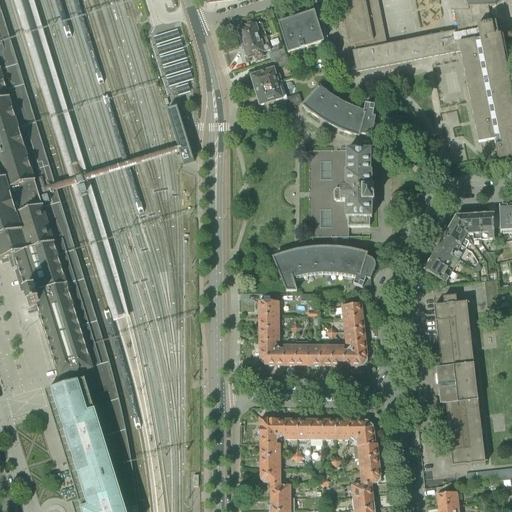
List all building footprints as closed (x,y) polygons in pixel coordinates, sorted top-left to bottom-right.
[(484,164),(486,163),(498,161),(498,164),(511,160),(511,95),(500,36),(498,37),(496,24),(491,25),(488,7),(495,7),(503,0),(449,0),(452,12),(454,12),(458,32),(387,45),(378,0),(339,0),(348,46),(355,45),(356,52),(353,53),(357,73),(462,52),(484,164)] [(312,46),(324,43),(314,13),(302,16),(291,20),(279,24),(288,54),(300,50),(312,46)] [(280,34),(279,34),(275,21),(269,23),(273,36),(271,36),(272,40),(281,37),(280,34)] [(242,45),(267,38),(262,24),(255,26),(254,23),(245,26),(246,29),(238,31),(239,33),(237,34),(238,38),(240,38),(242,45)] [(155,37),(168,88),(176,86),(178,96),(191,93),(188,82),(193,81),(183,39),(181,39),(179,31),(155,37)] [(267,38),(242,45),(245,52),(243,53),(244,57),(246,57),(247,58),(254,56),(255,59),(264,56),(263,53),(271,51),(267,38)] [(278,68),(289,64),(287,56),(274,60),(277,68),(278,68)] [(60,380),(85,373),(97,369),(47,207),(47,205),(41,188),(41,186),(15,108),(1,64),(0,61),(0,261),(15,257),(26,293),(25,293),(30,307),(37,305),(60,380)] [(282,83),(280,75),(277,76),(275,70),(256,76),(255,75),(252,76),(251,78),(252,82),(253,82),(256,91),(282,83)] [(283,101),(287,99),(282,83),(256,91),(259,100),(258,101),(258,105),(260,106),(264,105),(264,103),(282,98),(283,101)] [(374,130),(375,126),(378,107),(366,105),(364,112),(360,111),(350,107),(346,105),(334,98),(332,97),(320,87),(303,107),(310,113),(318,119),(320,120),(326,124),(334,128),(339,130),(342,132),(351,135),(359,138),(360,135),(365,136),(367,136),(369,136),(372,134),(373,132),(374,130)] [(300,94),(289,98),(291,105),(302,102),(300,94)] [(191,151),(192,151),(190,144),(189,144),(177,104),(171,106),(166,107),(178,147),(177,148),(180,155),(181,155),(184,165),(194,161),(191,151)] [(404,130),(409,126),(404,121),(399,125),(404,130)] [(374,203),(374,193),(374,189),(372,189),(372,174),(371,174),(371,152),(348,152),(347,152),(347,173),(346,173),(346,190),(337,190),(334,192),(334,200),(337,203),(346,203),(347,219),(348,219),(349,228),(370,228),(370,219),(372,219),(372,203),(374,203)] [(511,207),(499,209),(501,235),(511,234),(511,207)] [(481,241),(494,240),(493,216),(480,217),(481,241)] [(473,241),(481,241),(480,217),(457,218),(468,236),(473,236),(473,241)] [(465,240),(468,236),(457,218),(445,238),(465,250),(469,243),(465,240)] [(439,249),(459,261),(462,256),(465,250),(445,238),(439,249)] [(370,280),(371,281),(376,270),(376,268),(376,266),(375,264),(374,262),(373,261),(371,259),(367,257),(368,255),(363,254),(360,253),(350,251),(344,250),(341,250),(331,249),(325,249),(322,249),(313,250),(305,251),(294,253),(286,255),(273,259),(287,292),(297,293),(293,280),(294,280),(308,276),(309,276),(323,275),(325,275),(338,275),(340,276),(353,278),(356,279),(354,286),(366,290),(370,280)] [(453,272),(459,261),(439,249),(432,261),(453,272)] [(453,273),(453,272),(432,261),(426,272),(446,284),(453,273)] [(414,290),(439,288),(428,282),(419,283),(414,290)] [(485,291),(498,290),(497,282),(484,283),(485,291)] [(498,290),(485,291),(486,300),(498,298),(498,290)] [(486,465),(484,447),(475,374),(481,373),(482,383),(511,379),(511,348),(478,353),(480,367),(475,368),(467,303),(457,305),(456,297),(443,298),(444,306),(434,307),(436,323),(437,323),(439,340),(442,369),(436,370),(441,407),(446,406),(451,452),(452,468),(466,467),(472,467),(472,466),(486,465)] [(498,298),(486,300),(487,308),(499,307),(498,298)] [(259,317),(280,317),(280,303),(259,303),(259,317)] [(343,321),(363,318),(362,305),(341,308),(343,321)] [(260,330),(280,330),(280,317),(259,317),(260,330)] [(344,333),(365,331),(363,318),(343,321),(344,333)] [(260,343),(276,343),(280,343),(280,330),(260,330),(260,343)] [(345,344),(366,342),(365,331),(344,333),(345,344)] [(349,350),(366,365),(368,362),(366,342),(345,344),(346,346),(351,346),(351,348),(349,350)] [(260,362),(262,364),(278,348),(276,346),(276,343),(260,343),(260,362)] [(284,367),(296,367),(296,347),(283,346),(283,350),(284,367)] [(296,367),(308,367),(309,347),(296,347),(296,367)] [(308,367),(320,367),(320,347),(309,347),(308,367)] [(320,367),(332,367),(332,347),(320,347),(320,367)] [(332,367),(345,368),(345,352),(345,347),(332,347),(332,367)] [(265,367),(284,367),(283,350),(280,350),(278,348),(262,364),(265,367)] [(363,368),(366,365),(349,350),(347,352),(345,352),(345,368),(363,368)] [(126,511),(87,381),(53,392),(89,509),(82,511),(126,511)] [(277,443),(280,439),(260,420),(260,448),(281,447),(281,446),(284,446),(284,441),(284,440),(281,443),(277,443)] [(282,437),(284,437),(285,420),(260,420),(280,439),(282,437)] [(284,441),(298,441),(298,420),(285,420),(284,437),(285,438),(285,439),(284,440),(284,441)] [(298,441),(310,442),(311,421),(298,420),(298,441)] [(310,442),(323,442),(323,421),(311,421),(310,442)] [(328,442),(336,442),(336,421),(323,421),(323,442),(323,445),(328,445),(328,442)] [(336,442),(347,442),(347,421),(336,421),(336,442)] [(352,439),(355,442),(371,424),(368,421),(347,421),(347,442),(348,442),(350,440),(350,439),(352,439)] [(358,447),(375,445),(373,426),(371,424),(355,442),(357,444),(358,447)] [(359,461),(379,459),(377,445),(375,445),(358,447),(354,448),(355,461),(359,460),(359,461)] [(261,460),(281,459),(281,447),(260,448),(261,460)] [(261,471),(281,471),(281,459),(261,460),(261,471)] [(360,474),(380,472),(379,459),(359,461),(360,474)] [(511,470),(478,474),(479,485),(511,480),(511,470)] [(271,487),(281,486),(281,471),(261,471),(261,481),(264,484),(271,484),(271,487)] [(361,485),(372,485),(378,484),(381,480),(380,472),(360,474),(361,485)] [(353,500),(373,497),(372,485),(361,485),(351,486),(353,500)] [(271,500),(291,500),(291,486),(281,486),(271,487),(271,500)] [(439,509),(459,507),(458,494),(449,495),(448,488),(437,489),(438,496),(437,496),(439,509)] [(354,511),(376,510),(376,504),(374,504),(373,497),(353,500),(354,511)] [(269,511),(294,511),(295,500),(291,500),(271,500),(271,507),(269,507),(269,511)]
